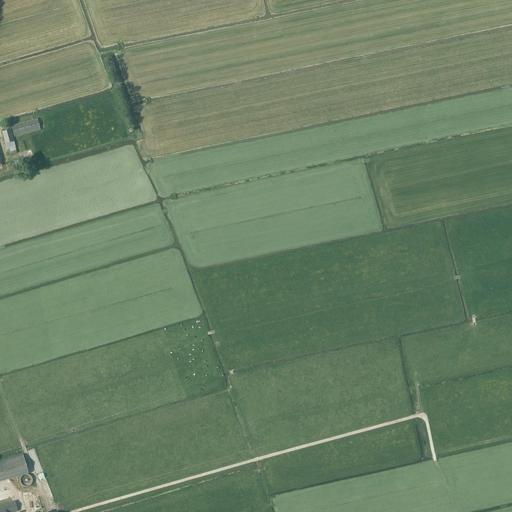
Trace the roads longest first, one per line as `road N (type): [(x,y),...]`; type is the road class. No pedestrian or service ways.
road 1 (track): [(511,130),(163,211)]
road 2 (track): [(72,511),(411,416)]
road 3 (track): [(422,414),(414,370),(472,335),(473,318)]
